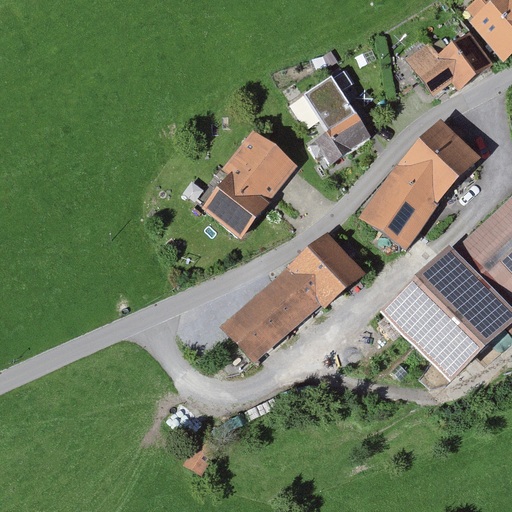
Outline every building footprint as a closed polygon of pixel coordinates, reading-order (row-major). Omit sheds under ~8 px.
[(511,2),(470,33),(501,74),(511,66),(511,2)] [(489,65),(470,39),(441,60),(433,49),(409,66),(437,103),(489,65)] [(303,113),(339,175),(375,154),(338,92),(303,113)] [(401,174),(365,227),(407,256),(439,207),(476,168),(441,134),(401,174)] [(233,181),(202,219),(240,251),(302,175),(257,138),(226,176),(233,181)] [(511,208),(375,330),(454,419),(511,366),(511,208)] [(327,248),(224,332),(254,368),(357,284),(327,248)]
